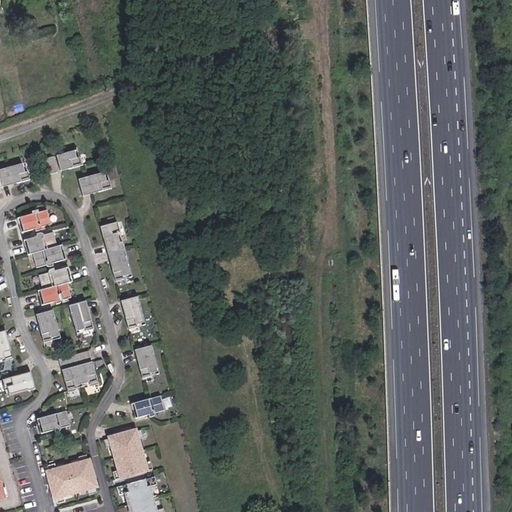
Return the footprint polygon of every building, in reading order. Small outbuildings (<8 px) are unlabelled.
[(75,162),(74,155),(55,159),(58,173),(64,171),(66,173),(68,173),(82,170),(80,161),(75,162)] [(56,177),(51,160),(43,162),(48,179),(56,177)] [(0,172),(0,190),(7,189),(6,186),(12,185),(15,187),(26,184),(22,167),(12,170),(12,172),(3,175),(3,172),(0,172)] [(107,184),(106,177),(87,181),(87,180),(79,182),(83,197),(90,196),(90,194),(96,193),(98,195),(101,195),(112,192),(110,184),(107,184)] [(19,218),(22,233),(33,230),(34,233),(38,231),(39,230),(40,228),(50,225),(46,211),(19,218)] [(112,285),(120,282),(120,280),(127,278),(122,260),(123,260),(120,245),(116,246),(114,237),(117,236),(114,226),(98,230),(101,241),(104,243),(106,249),(103,249),(108,263),(110,263),(111,269),(110,270),(109,273),(112,285)] [(29,255),(31,254),(56,248),(52,233),(42,236),(40,234),(35,235),(36,238),(25,241),(29,255)] [(51,265),(63,262),(59,247),(56,248),(31,254),(35,269),(45,266),(46,268),(49,268),(52,268),(51,265)] [(41,291),(66,285),(68,284),(65,270),(53,272),(53,270),(49,271),(47,272),(47,274),(37,277),(41,291)] [(39,292),(42,307),(53,304),(54,307),(57,306),(58,305),(59,304),(59,302),(69,299),(66,285),(41,291),(39,292)] [(125,332),(133,330),(132,327),(140,325),(135,307),(136,307),(134,299),(119,304),(120,311),(122,311),(123,317),(121,319),(121,320),(125,332)] [(81,331),(81,334),(90,332),(87,320),(86,319),(83,318),(83,311),(84,311),(83,304),(67,307),(68,314),(69,314),(73,333),(81,331)] [(39,345),(47,343),(47,340),(54,339),(50,320),(51,320),(50,312),(34,316),(35,323),(37,323),(38,329),(36,332),(35,333),(39,345)] [(0,360),(4,359),(4,362),(13,360),(10,348),(8,347),(5,346),(4,339),(6,339),(4,332),(0,332),(0,360)] [(137,380),(146,378),(145,374),(152,373),(148,355),(149,354),(147,347),(131,351),(133,358),(135,358),(136,364),(134,366),(134,368),(137,380)] [(56,369),(87,361),(84,353),(54,361),(56,369)] [(63,395),(71,393),(70,388),(84,385),(85,389),(93,387),(89,373),(89,372),(86,371),(85,365),(60,371),(61,377),(60,378),(59,380),(63,395)] [(10,394),(29,390),(27,383),(30,382),(28,374),(15,377),(14,378),(14,380),(13,380),(7,381),(7,380),(0,381),(0,384),(3,397),(10,396),(10,394)] [(160,400),(132,407),(136,420),(147,418),(148,420),(151,420),(153,417),(163,415),(160,400)] [(65,416),(37,423),(40,436),(52,433),(53,436),(57,435),(58,433),(68,431),(65,416)] [(112,483),(150,473),(148,465),(142,467),(135,442),(142,441),(140,433),(101,443),(104,450),(110,449),(117,473),(110,475),(112,483)] [(83,496),(91,494),(80,456),(72,458),(73,463),(50,470),(48,465),(40,467),(50,504),(58,502),(56,496),(81,490),(83,496)] [(114,490),(116,497),(123,495),(148,491),(148,489),(155,487),(153,480),(114,490)] [(153,511),(148,491),(123,495),(127,511),(161,511),(159,511),(153,511)]
